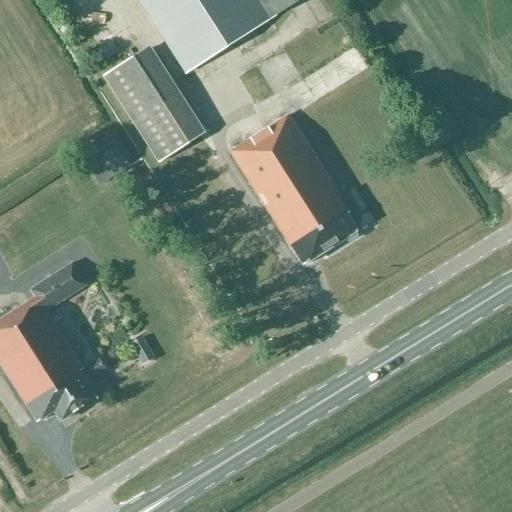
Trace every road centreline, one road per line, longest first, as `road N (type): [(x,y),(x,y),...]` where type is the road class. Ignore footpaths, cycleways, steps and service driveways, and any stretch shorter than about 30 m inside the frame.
road 1 (unclassified): [(511,234),(58,511)]
road 2 (primary): [(168,498),(511,284)]
